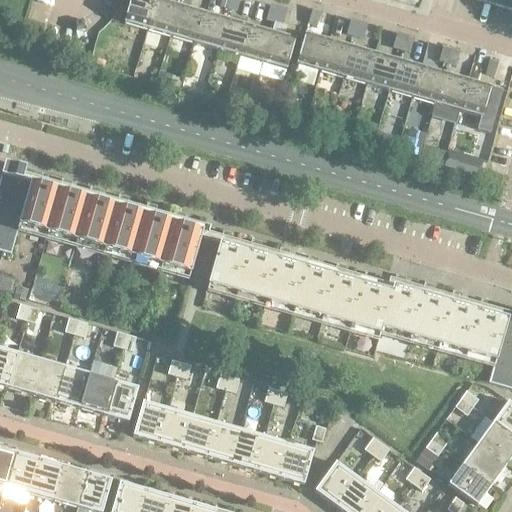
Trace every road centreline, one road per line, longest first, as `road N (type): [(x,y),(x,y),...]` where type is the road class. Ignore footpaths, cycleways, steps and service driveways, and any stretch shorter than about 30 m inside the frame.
road 1 (residential): [(488,273),(0,132)]
road 2 (residential): [(511,45),(342,0)]
